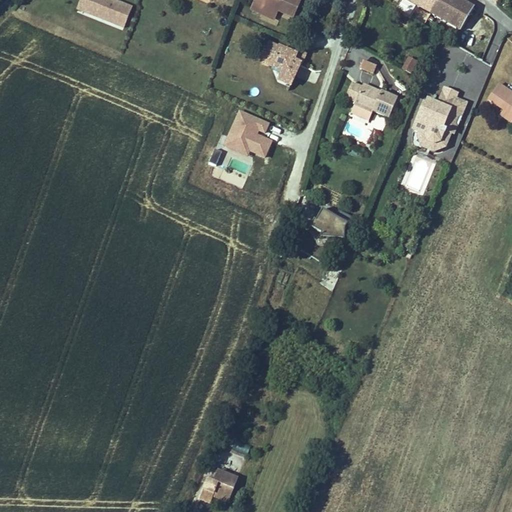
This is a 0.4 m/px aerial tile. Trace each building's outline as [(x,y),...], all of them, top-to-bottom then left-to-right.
[(95,11),(100,1),(98,0),(86,0),(84,6),(95,11)] [(129,25),(137,5),(125,0),(98,0),(100,1),(95,11),(129,25)] [(297,20),(304,0),(258,0),(254,13),(264,16),(266,12),(280,17),(281,14),(297,20)] [(464,0),(416,0),(466,29),(478,7),(464,0)] [(266,12),(264,16),(278,21),(280,17),(266,12)] [(476,43),(482,32),(476,29),(469,40),(476,43)] [(292,52),(273,43),(265,62),(277,67),(285,71),(287,76),(296,80),(304,64),(297,61),(300,55),(292,52)] [(292,52),(300,55),(297,61),(304,64),(305,64),(309,55),(294,48),(292,52)] [(406,69),(415,73),(421,61),(412,56),(406,69)] [(380,65),(366,59),(363,66),(377,73),(380,65)] [(511,88),(500,81),(490,96),(505,107),(502,111),(511,118),(511,88)] [(382,94),(384,91),(367,84),(366,87),(382,94)] [(427,102),(416,128),(422,131),(428,133),(430,139),(437,142),(443,139),(447,130),(449,130),(449,129),(454,131),(457,132),(460,125),(458,122),(462,114),(465,113),(470,101),(459,96),(461,91),(448,85),(441,102),(431,97),(429,103),(427,102)] [(366,87),(355,112),(373,119),(377,110),(392,117),(401,97),(384,90),(384,91),(382,94),(366,87)] [(269,125),(241,113),(227,146),(236,150),(239,142),(252,148),(251,151),(267,157),(273,142),(255,134),(258,129),(266,132),(269,125)] [(421,133),(425,144),(437,149),(448,144),(454,131),(449,129),(449,130),(447,130),(443,139),(437,142),(430,139),(428,133),(422,131),(421,133)] [(218,167),(220,156),(213,155),(211,166),(218,167)] [(340,215),(326,209),(321,221),(318,220),(315,227),(327,232),(327,237),(350,236),(350,226),(356,214),(342,208),(340,215)] [(233,451),(248,455),(250,446),(235,442),(233,451)] [(233,493),(236,484),(211,474),(204,494),(213,497),(215,491),(217,487),(233,493)] [(233,493),(217,487),(215,491),(231,497),(233,493)]
